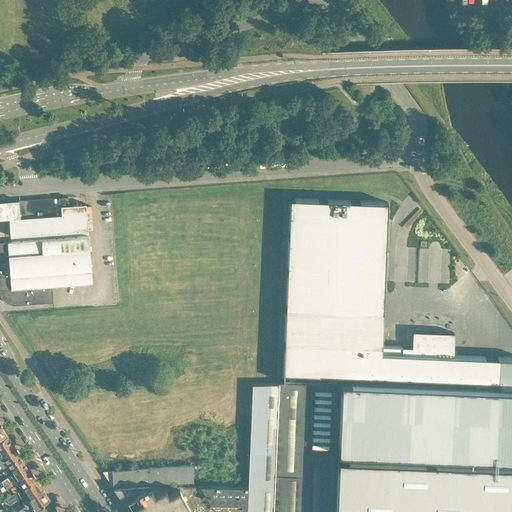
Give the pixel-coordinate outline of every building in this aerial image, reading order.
[(40,0),(17,0),(18,41),(23,41),(23,59),(29,59),(29,38),(56,38),(56,17),(41,17),(40,0)] [(0,201),(0,218),(9,218),(10,236),(88,230),(86,203),(68,205),(68,197),(0,201)] [(290,198),(286,306),(383,310),(388,202),(290,198)] [(11,242),(0,242),(0,293),(1,295),(2,297),(3,298),(4,300),(6,301),(8,302),(10,303),(11,304),(13,304),(53,301),(52,286),(91,283),(88,236),(11,242)] [(105,241),(97,443),(145,445),(144,478),(242,482),(251,247),(221,246),(219,274),(154,272),(155,243),(105,241)] [(382,346),(383,310),(286,306),(284,342),(382,346)] [(412,353),(453,355),(454,332),(412,331),(412,346),(412,353)] [(412,353),(412,346),(382,346),(284,342),(282,382),(278,382),(278,383),(307,383),(337,382),(341,382),(497,389),(498,357),(453,355),(412,353)] [(341,382),(338,451),(511,457),(511,357),(498,357),(497,389),(341,382)] [(331,511),(334,468),(337,382),(307,383),(278,383),(275,461),(272,511),(331,511)] [(247,487),(245,511),(272,511),(275,461),(278,383),(252,384),(248,460),(247,487)] [(0,453),(14,445),(7,435),(0,439),(0,453)] [(0,453),(0,465),(1,468),(8,463),(9,464),(21,456),(14,445),(0,453)] [(11,475),(0,482),(0,487),(3,486),(29,468),(23,458),(21,456),(9,464),(11,466),(7,469),(11,475)] [(511,511),(511,463),(339,456),(336,511),(511,511)] [(17,491),(36,478),(29,468),(3,486),(5,489),(13,484),(17,491)] [(17,491),(6,499),(9,504),(26,493),(28,496),(29,498),(43,489),(42,487),(36,478),(17,491)] [(113,487),(121,498),(129,511),(245,511),(247,487),(206,486),(152,484),(141,485),(113,487)] [(29,511),(49,499),(43,489),(29,498),(22,502),(25,507),(19,511),(17,511),(29,511)]
